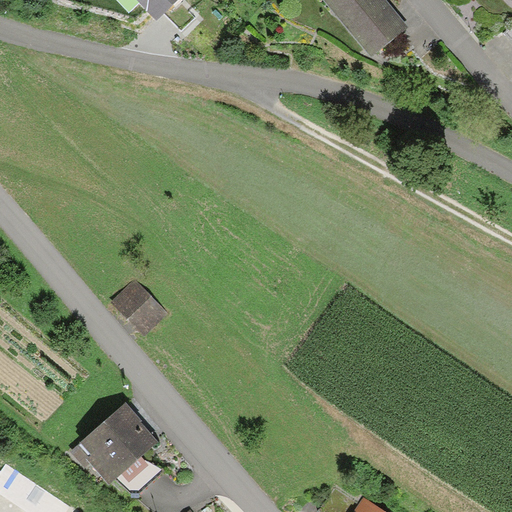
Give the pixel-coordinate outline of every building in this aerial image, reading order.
[(136,0),(157,21),(179,0),(178,0),(136,0)] [(385,0),(323,0),(371,59),(409,28),(385,0)] [(135,282),(114,303),(144,334),(165,313),(135,282)] [(141,424),(142,422),(127,404),(71,452),(87,469),(91,465),(109,487),(118,480),(135,498),(165,472),(144,458),(160,445),(141,424)] [(355,511),(384,511),(364,499),(355,511)]
